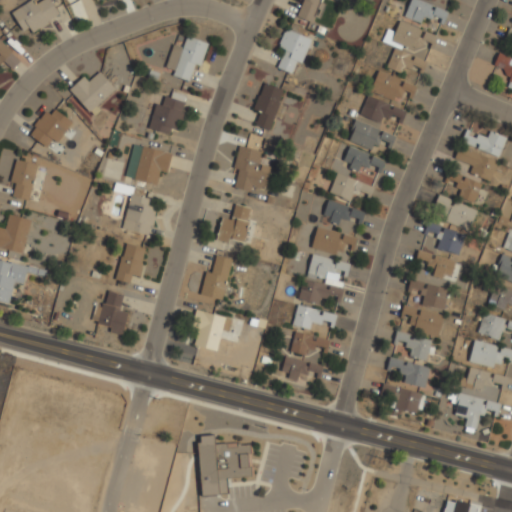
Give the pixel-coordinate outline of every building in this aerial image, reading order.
[(30,0),(11,12),(25,35),(59,14),(50,0),(41,0),(36,4),(33,0),(30,0)] [(302,0),(296,16),(311,22),(320,0),(302,0)] [(410,0),(404,17),(420,23),(423,15),(443,23),(448,11),(419,0),(410,0)] [(437,35),(398,21),(394,32),(387,29),(382,42),(394,46),(386,68),(400,73),(402,66),(410,69),(412,65),(424,69),(427,60),(419,57),(424,43),(434,46),(437,35)] [(0,62),(10,71),(21,60),(0,41),(0,34),(2,32),(0,29),(0,62)] [(277,68),(291,74),(296,61),(302,63),(311,39),(284,29),(278,47),(284,49),(277,68)] [(172,75),(174,70),(164,67),(173,44),(182,47),(186,36),(207,43),(199,65),(194,63),(188,81),(172,75)] [(511,89),(511,57),(498,52),(493,63),(503,67),(501,74),(510,77),(506,87),(511,89)] [(416,85),(378,70),(370,91),(399,102),(402,93),(412,96),(416,85)] [(68,89),(83,76),(88,81),(99,72),(114,89),(88,112),(68,89)] [(255,126),(271,130),(282,88),(261,83),(254,110),(259,111),(255,126)] [(147,128),(155,103),(161,105),(164,96),(170,98),(172,91),(185,96),(180,111),(183,112),(180,120),(179,120),(176,130),(170,128),(168,134),(147,128)] [(359,115),(379,122),(382,114),(402,122),(406,111),(366,95),(359,115)] [(57,143),(72,122),(50,106),(29,135),(46,147),(52,139),(57,143)] [(347,140),(373,151),(379,138),(392,143),(395,137),(356,119),(347,140)] [(488,131),(487,136),(464,130),(460,144),(500,155),(505,136),(488,131)] [(156,185),(159,170),(167,172),(171,153),(132,144),(125,178),(156,185)] [(238,145),(260,151),(255,170),(259,171),(261,165),(270,167),(265,189),(251,185),(249,192),(233,187),(238,169),(232,168),(238,145)] [(360,165),(368,169),(370,165),(381,169),(385,161),(349,145),(341,163),(358,170),(360,165)] [(469,173),(489,181),(497,161),(459,145),(453,158),(472,166),(469,173)] [(28,201),(37,165),(15,159),(9,182),(15,183),(11,197),(28,201)] [(457,197),(473,203),(481,183),(451,171),(447,181),(461,187),(457,197)] [(329,194),(350,200),(353,189),(371,194),(374,185),(335,174),(329,194)] [(149,235),(155,207),(147,205),(148,198),(129,194),(122,229),(149,235)] [(469,229),(475,208),(437,196),(432,213),(445,217),(444,222),(469,229)] [(353,206),(326,201),(323,218),(340,222),(340,219),(350,221),(353,206)] [(221,217),(215,240),(228,244),(229,239),(243,243),(251,208),(234,204),(231,219),(221,217)] [(21,253),(0,248),(0,227),(4,229),(8,214),(30,220),(21,253)] [(464,233),(441,228),(442,225),(426,222),(424,234),(430,235),(439,237),(436,249),(459,254),(464,233)] [(311,248),(343,254),(345,246),(354,248),(356,236),(315,228),(311,248)] [(502,248),(511,251),(511,230),(509,229),(502,248)] [(114,279),(120,256),(122,257),(126,243),(144,248),(141,262),(142,262),(138,276),(131,274),(129,283),(114,279)] [(434,269),(432,274),(450,279),(455,260),(417,250),(415,258),(427,261),(426,267),(434,269)] [(312,253),(349,264),(345,277),(342,276),(343,271),(335,269),(334,273),(338,274),(336,281),(324,277),(323,279),(315,276),(314,279),(305,277),(312,253)] [(199,294),(222,300),(232,259),(215,255),(211,273),(205,272),(199,294)] [(493,277),(511,281),(511,258),(498,255),(493,277)] [(0,302),(0,260),(10,263),(10,262),(27,266),(22,284),(13,281),(7,304),(0,302)] [(319,304),(320,297),(340,301),(343,289),(327,285),(302,279),(297,300),(319,304)] [(407,292),(423,294),(421,305),(444,308),(447,287),(409,281),(407,292)] [(506,303),(511,305),(511,290),(494,284),(487,304),(503,310),(506,303)] [(123,295),(108,291),(103,306),(96,304),(91,321),(111,327),(109,332),(121,335),(127,313),(119,310),(123,295)] [(321,311),(297,304),(292,325),(309,329),(311,322),(321,325),(322,321),(333,324),(336,315),(321,311)] [(443,315),(403,305),(400,316),(409,318),(407,328),(438,335),(443,315)] [(193,345),(216,351),(223,324),(229,325),(231,319),(195,309),(190,327),(197,329),(193,345)] [(501,339),(506,318),(482,313),(478,334),(501,339)] [(409,356),(426,361),(431,341),(409,335),(410,334),(396,330),(393,342),(411,347),(409,356)] [(307,355),(308,346),(327,349),(329,337),(293,333),(290,353),(307,355)] [(511,353),(511,350),(499,346),(474,340),(468,360),(499,369),(502,358),(510,361),(511,353)] [(297,380),(298,374),(307,376),(308,371),(319,374),(321,365),(284,356),(281,371),(288,373),(287,378),(297,380)] [(389,357),(402,360),(401,364),(405,365),(406,361),(429,368),(423,388),(402,382),(404,375),(398,373),(399,368),(390,366),(389,371),(385,370),(389,357)] [(492,373),(467,366),(462,387),(482,392),(483,386),(496,389),(493,400),(498,402),(504,376),(492,373)] [(421,393),(382,383),(379,395),(391,398),(389,407),(415,414),(421,393)] [(457,393),(483,399),(481,404),(484,405),(486,400),(499,404),(496,417),(493,416),(494,411),(485,409),(483,416),(478,415),(475,429),(464,426),(466,418),(454,414),(456,405),(454,405),(457,393)] [(197,445),(200,486),(225,484),(225,478),(251,476),(249,442),(197,445)]
